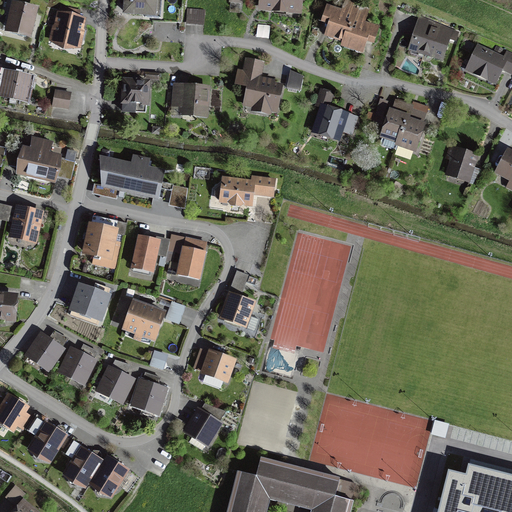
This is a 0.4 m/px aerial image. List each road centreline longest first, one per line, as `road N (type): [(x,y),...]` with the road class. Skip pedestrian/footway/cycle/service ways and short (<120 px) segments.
road 1 (residential): [(76,203),(209,230),(225,244),(228,267),(189,340),(168,422),(148,439),(111,442),(0,375)]
road 2 (residential): [(511,126),(469,101),(383,80),(354,82),(249,43),(219,40),(186,67),(101,62)]
road 3 (residential): [(0,362),(45,305),(74,210)]
road 4 (residential): [(76,203),(101,62)]
